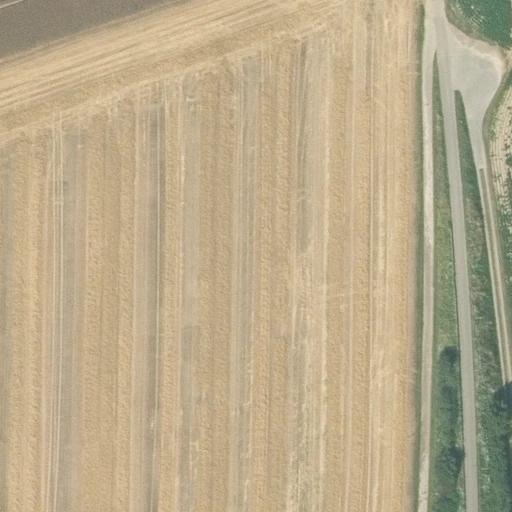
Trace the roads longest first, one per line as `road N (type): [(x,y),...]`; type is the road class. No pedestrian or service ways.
road 1 (track): [(433,0),(448,62),(475,356),(474,511)]
road 2 (track): [(437,35),(427,100),(422,511)]
road 3 (track): [(448,62),(470,81),(511,389)]
